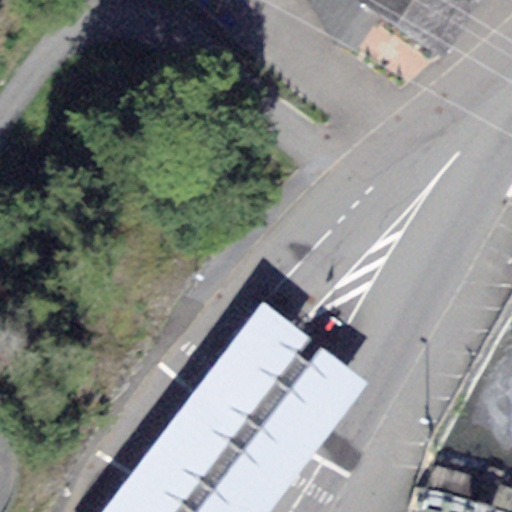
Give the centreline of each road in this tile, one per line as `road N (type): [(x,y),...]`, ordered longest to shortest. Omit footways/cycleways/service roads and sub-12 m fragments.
road 1 (unclassified): [(362,181),(135,18),(109,17),(62,41),(0,120)]
road 2 (secondary): [(295,511),(382,367),(511,112)]
road 3 (secondary): [(362,181),(249,308),(103,511)]
road 4 (secondary): [(511,78),(362,181)]
